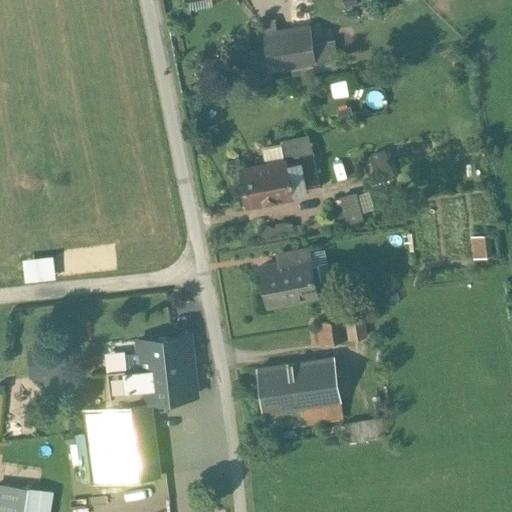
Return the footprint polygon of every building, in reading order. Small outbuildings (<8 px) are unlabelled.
[(309,25),(264,32),(267,50),(265,50),(268,70),(290,67),(314,63),(311,41),(309,25)] [(311,41),(314,63),(335,60),(337,60),(334,38),(311,41)] [(337,69),(335,60),(314,63),(290,67),(292,76),(337,69)] [(345,72),(328,76),(330,88),(331,95),(349,97),(345,72)] [(297,155),(312,153),(308,134),(282,139),(286,159),(287,165),(299,162),(297,155)] [(385,151),(373,155),(364,161),(366,171),(389,163),(385,151)] [(312,153),(297,155),(299,162),(304,189),(319,186),(312,153)] [(286,159),(239,168),(247,205),(293,196),(292,191),(304,189),(299,162),(287,165),(286,159)] [(389,163),(366,171),(370,184),(393,176),(389,163)] [(356,194),(361,212),(373,209),(368,191),(356,194)] [(356,194),(356,192),(340,196),(340,199),(345,217),(346,223),(363,219),(361,212),(356,194)] [(336,220),(345,217),(340,199),(331,201),(336,220)] [(487,234),(472,236),(475,258),(490,256),(487,234)] [(325,247),(309,251),(315,282),(331,279),(325,247)] [(308,248),(290,252),(291,260),(259,266),(266,305),(317,294),(315,282),(309,251),(308,248)] [(52,255),(23,258),(25,279),(54,276),(52,255)] [(361,314),(345,317),(349,338),(365,335),(361,314)] [(345,317),(316,322),(320,343),(349,338),(345,317)] [(188,334),(138,339),(141,367),(145,403),(147,403),(147,399),(195,394),(188,334)] [(27,372),(70,369),(68,345),(26,347),(27,372)] [(334,357),(292,363),(299,406),(301,406),(303,422),(342,416),(340,400),(334,357)] [(292,363),(256,368),(262,411),(291,407),(299,406),(292,363)] [(141,367),(107,371),(111,406),(84,410),(93,483),(156,476),(150,423),(126,426),(124,406),(145,403),(141,367)] [(145,403),(124,406),(126,426),(150,423),(147,403),(145,403)] [(299,406),(291,407),(293,423),(303,422),(301,406),(299,406)] [(381,416),(344,422),(347,441),(384,436),(381,416)] [(24,511),(28,487),(0,482),(0,511),(24,511)] [(28,487),(24,511),(49,511),(53,491),(28,487)]
